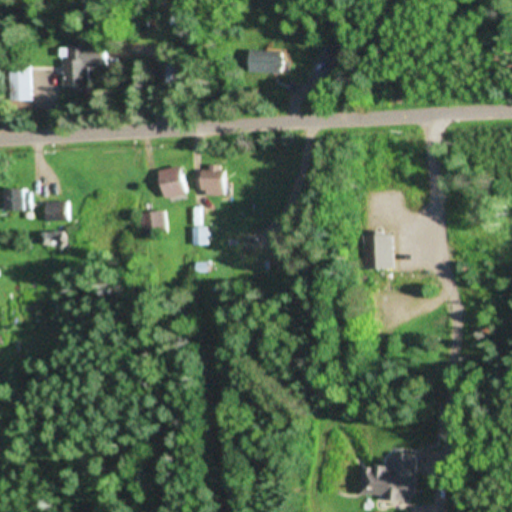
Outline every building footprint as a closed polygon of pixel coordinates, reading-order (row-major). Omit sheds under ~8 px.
[(92,91),(92,68),(111,68),(111,46),(66,46),(66,91),(92,91)] [(327,73),(350,69),(347,47),(324,51),(327,73)] [(289,51),(255,51),(255,73),(289,73),(289,51)] [(185,62),(173,62),(173,84),(185,84),(185,62)] [(34,100),(34,69),(14,69),(14,100),(34,100)] [(231,196),(231,164),(208,164),(208,196),(231,196)] [(165,169),(168,201),(192,198),(189,167),(165,169)] [(36,208),(34,186),(10,188),(12,211),(36,208)] [(75,201),(50,201),(50,220),(75,220),(75,201)] [(171,232),(168,210),(143,214),(146,236),(171,232)] [(211,245),(211,227),(196,227),(196,245),(211,245)] [(72,246),(72,231),(50,231),(50,246),(72,246)] [(397,233),(363,233),(363,267),(397,267),(397,233)] [(423,453),(401,451),(400,467),(370,465),(367,496),(420,499),(423,453)]
